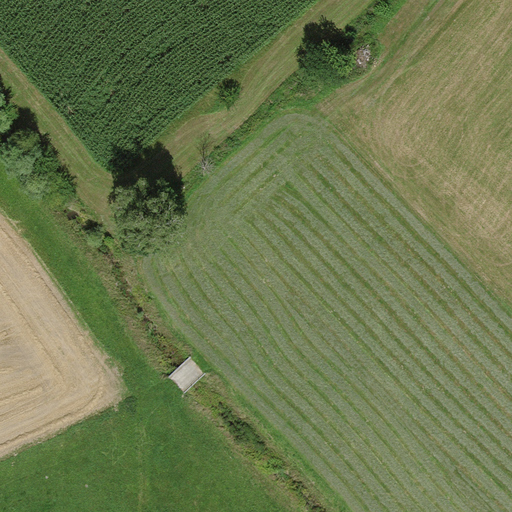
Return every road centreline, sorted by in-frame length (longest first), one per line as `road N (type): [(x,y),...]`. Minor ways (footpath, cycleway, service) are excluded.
road 1 (track): [(142,410),(199,361),(187,322),(154,294),(143,246),(166,201),(383,0)]
road 2 (track): [(39,180),(76,238),(120,340),(142,410),(146,511)]
